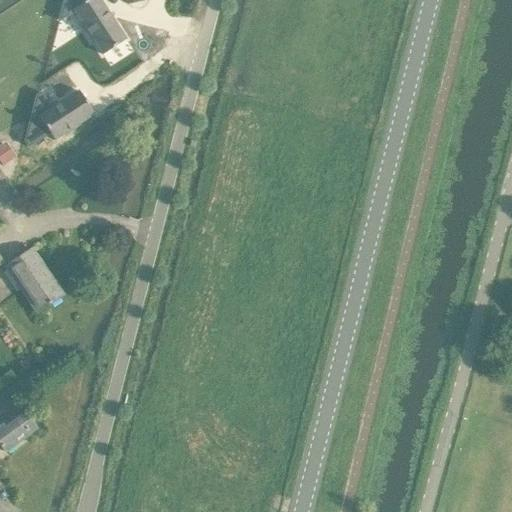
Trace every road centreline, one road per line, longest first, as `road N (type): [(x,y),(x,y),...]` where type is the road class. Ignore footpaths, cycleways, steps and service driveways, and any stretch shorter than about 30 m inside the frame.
road 1 (unclassified): [(82,511),(214,0)]
road 2 (tertiary): [(300,511),(430,0)]
road 3 (unclassified): [(424,511),(511,184)]
